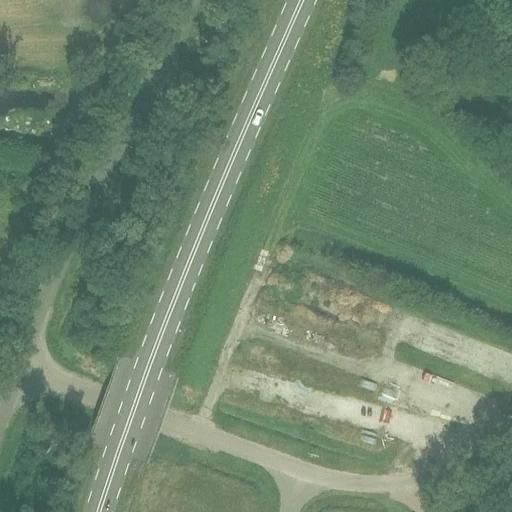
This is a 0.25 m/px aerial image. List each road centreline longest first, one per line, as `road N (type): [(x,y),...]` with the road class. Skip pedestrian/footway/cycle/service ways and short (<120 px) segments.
road 1 (primary): [(97,511),(187,253),(304,0)]
road 2 (unclassified): [(18,366),(69,240),(191,0)]
road 3 (unclassified): [(18,366),(301,470)]
road 4 (unclassified): [(301,470),(400,485),(511,446)]
